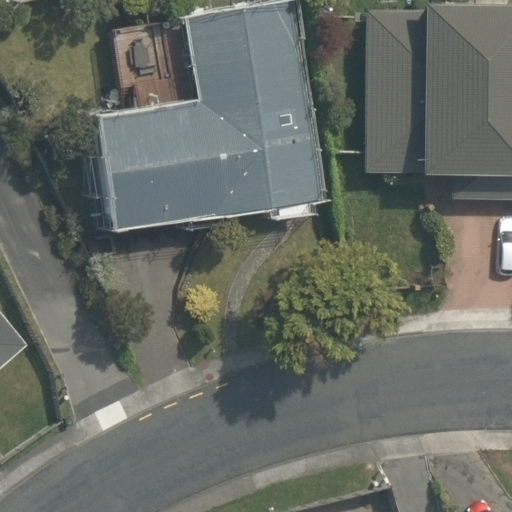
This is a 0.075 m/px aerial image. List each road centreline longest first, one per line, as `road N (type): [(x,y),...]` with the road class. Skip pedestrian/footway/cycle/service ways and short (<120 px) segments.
road 1 (residential): [(80,511),(280,418),(511,397)]
road 2 (unknown): [(94,501),(0,265)]
